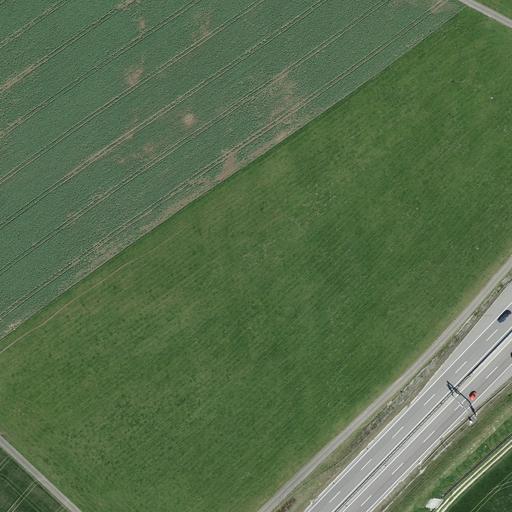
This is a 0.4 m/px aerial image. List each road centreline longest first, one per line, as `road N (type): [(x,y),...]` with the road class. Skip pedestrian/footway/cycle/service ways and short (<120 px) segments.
road 1 (track): [(511,265),(394,393),(265,511)]
road 2 (motorway): [(511,313),(319,511)]
road 3 (motorway): [(354,511),(511,351)]
